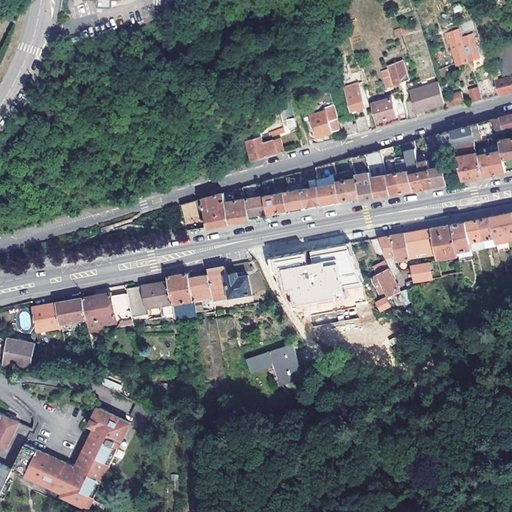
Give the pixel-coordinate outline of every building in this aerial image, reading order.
[(283,23),(282,21),(274,25),(283,44),(296,38),(288,21),(283,23)] [(474,23),(459,28),(469,59),(481,55),(475,35),(478,34),(474,23)] [(401,34),(399,27),(393,29),(395,36),(401,34)] [(469,59),(459,28),(444,32),(447,42),(450,41),(457,62),(469,59)] [(511,38),(496,44),(498,53),(500,61),(504,73),(511,70),(511,38)] [(295,56),(285,58),(288,75),(299,71),(295,56)] [(403,64),(382,72),(387,87),(409,79),(403,64)] [(279,69),(269,72),(271,77),(280,74),(279,69)] [(511,77),(495,82),(499,95),(511,91),(511,77)] [(445,82),(439,84),(440,85),(445,103),(446,105),(447,109),(465,104),(461,92),(448,95),(447,90),(445,82)] [(492,83),(479,87),(482,99),(490,97),(496,96),(492,83)] [(344,88),(346,94),(351,111),(365,106),(358,84),(344,88)] [(440,85),(409,93),(411,100),(415,113),(432,108),(431,106),(445,103),(440,85)] [(274,91),(276,98),(287,95),(285,87),(274,91)] [(482,99),(479,87),(478,87),(468,89),(472,102),(473,102),(478,101),(482,99)] [(398,114),(404,112),(400,98),(394,99),(398,114)] [(378,121),(396,115),(392,99),(381,102),(373,104),(378,121)] [(415,113),(411,100),(404,103),(410,119),(417,117),(415,113)] [(334,109),(333,105),(325,107),(326,110),(329,121),(336,119),(337,118),(334,109)] [(311,114),(313,120),(315,127),(317,136),(339,129),(336,119),(329,121),(326,110),(311,114)] [(511,114),(494,119),(493,119),(496,132),(498,131),(499,133),(511,128),(511,114)] [(353,116),(338,120),(344,137),(352,135),(358,133),(354,119),(353,116)] [(364,116),(354,119),(358,133),(363,132),(368,131),(364,116)] [(295,126),(293,119),(285,121),(287,129),(295,126)] [(464,127),(446,132),(437,134),(439,144),(441,150),(456,147),(456,145),(475,141),(488,138),(499,135),(499,133),(498,131),(496,132),(493,119),(478,123),(464,127)] [(284,127),(268,132),(269,136),(285,131),(284,127)] [(244,137),(252,160),(276,153),(272,139),(262,142),(261,139),(269,136),(268,132),(259,134),(259,132),(244,137)] [(301,146),(297,132),(289,135),(293,149),(301,146)] [(437,134),(426,137),(430,153),(441,150),(439,144),(437,134)] [(502,148),(504,157),(511,155),(511,134),(499,137),(502,148)] [(280,137),(272,139),(276,153),(284,151),(280,137)] [(419,162),(414,140),(405,143),(409,165),(412,164),(414,173),(411,174),(415,189),(419,189),(425,188),(419,162)] [(477,154),(475,141),(456,145),(456,147),(463,180),(476,177),(483,175),(478,154),(477,154)] [(386,167),(388,174),(392,194),(396,193),(403,192),(399,172),(393,146),(382,150),(386,167)] [(502,148),(491,151),(495,173),(500,171),(506,170),(504,157),(502,148)] [(382,150),(367,154),(370,171),(386,167),(382,150)] [(491,151),(478,154),(483,175),(489,174),(495,173),(491,151)] [(367,154),(352,158),(360,196),(361,199),(367,198),(376,196),(372,177),(370,171),(367,154)] [(352,158),(333,163),(340,200),(354,197),(360,196),(352,158)] [(419,162),(425,188),(430,187),(435,186),(431,168),(429,160),(419,162)] [(333,163),(315,167),(319,186),(322,203),(336,200),(340,200),(333,163)] [(444,165),(431,168),(435,186),(439,185),(449,183),(444,165)] [(411,170),(399,172),(403,192),(409,191),(415,189),(411,174),(411,170)] [(388,174),(372,177),(376,196),(382,195),(392,194),(388,174)] [(256,183),(242,187),(249,216),(259,214),(269,212),(265,195),(259,196),(256,183)] [(322,203),(319,186),(303,188),(306,206),(316,204),(322,203)] [(242,187),(224,192),(229,222),(240,221),(250,219),(249,216),(242,187)] [(306,206),(303,188),(285,191),(289,209),(299,207),(306,206)] [(285,191),(275,193),(279,211),(285,210),(289,209),(285,191)] [(224,192),(202,198),(206,217),(200,219),(196,200),(181,204),(186,230),(220,224),(229,222),(224,192)] [(275,193),(265,195),(269,212),(275,211),(279,211),(275,193)] [(509,239),(511,238),(511,211),(503,213),(509,239)] [(497,242),(509,239),(503,213),(501,214),(492,215),(496,237),(497,242)] [(483,239),(496,237),(492,215),(482,217),(479,218),(483,239)] [(471,241),(483,239),(479,218),(471,220),(467,220),(471,241)] [(472,246),(471,241),(467,220),(457,222),(453,223),(458,250),(472,246)] [(432,227),(437,253),(438,258),(458,254),(458,250),(453,223),(449,224),(432,227)] [(437,253),(432,227),(420,229),(406,232),(411,257),(418,256),(417,252),(426,251),(427,255),(437,253)] [(397,259),(411,257),(406,232),(395,234),(392,235),(396,253),(397,259)] [(387,255),(391,254),(396,253),(392,235),(385,236),(382,237),(387,255)] [(485,248),(498,245),(497,242),(496,237),(483,239),(485,248)] [(343,256),(278,267),(285,308),(350,297),(343,256)] [(413,268),(415,280),(415,281),(431,277),(430,270),(434,269),(432,261),(412,265),(413,268)] [(385,297),(399,290),(389,269),(388,269),(385,263),(374,268),(377,274),(370,277),(380,298),(375,300),(379,309),(388,305),(385,297)] [(252,292),(249,275),(240,276),(239,271),(227,273),(226,265),(209,268),(210,273),(214,296),(214,299),(252,292)] [(174,303),(195,299),(191,277),(190,271),(175,274),(169,275),(170,279),(174,303)] [(191,277),(195,299),(214,296),(210,273),(191,277)] [(165,311),(175,309),(174,303),(170,279),(150,283),(145,284),(126,287),(128,295),(131,314),(133,324),(151,321),(150,314),(165,311)] [(419,285),(407,289),(414,305),(423,321),(431,316),(419,285)] [(399,293),(406,305),(412,301),(405,290),(399,293)] [(95,295),(83,297),(87,317),(88,322),(89,327),(97,325),(107,318),(131,314),(128,295),(120,296),(113,298),(112,292),(95,295)] [(71,300),(58,302),(62,323),(87,317),(83,297),(71,300)] [(177,319),(198,315),(195,299),(174,303),(175,309),(177,319)] [(44,305),(33,307),(39,332),(63,326),(62,323),(58,302),(44,305)] [(175,309),(165,311),(168,326),(178,324),(177,319),(175,309)] [(0,365),(32,369),(36,343),(0,337),(0,365)] [(280,384),(304,376),(292,343),(248,358),(252,371),(273,363),(280,384)] [(138,403),(132,416),(137,418),(133,425),(146,432),(149,425),(151,410),(138,403)] [(77,467),(28,442),(35,428),(0,409),(0,494),(1,495),(15,467),(65,492),(72,495),(70,499),(89,509),(132,424),(97,406),(79,439),(89,443),(77,467)]
